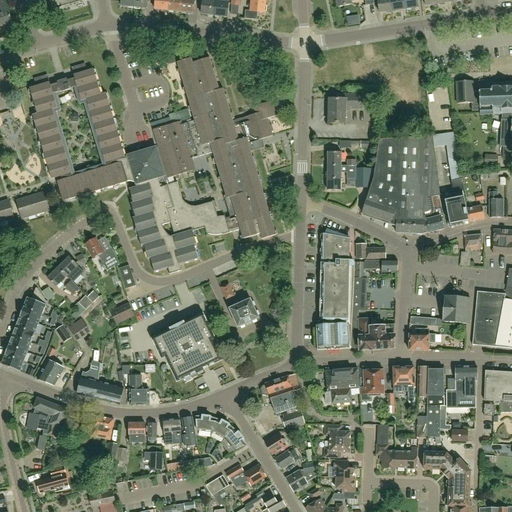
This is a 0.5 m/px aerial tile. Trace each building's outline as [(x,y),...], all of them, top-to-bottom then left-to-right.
[(0,26),(12,23),(5,0),(0,1),(0,26)] [(49,0),(51,6),(52,10),(85,0),(49,0)] [(134,0),(134,7),(147,9),(147,0),(134,0)] [(167,11),(168,0),(155,0),(155,10),(167,11)] [(181,0),(168,0),(167,11),(180,12),(181,0)] [(194,0),(181,0),(180,12),(193,13),(194,0)] [(214,15),(216,1),(215,0),(202,0),(201,14),(214,15)] [(246,0),(246,1),(251,1),(250,10),(245,10),(244,18),(257,19),(257,11),(264,12),(265,0),(246,0)] [(390,0),(377,0),(379,13),(392,11),(390,0)] [(403,0),(390,0),(392,11),(405,9),(403,0)] [(416,0),(403,0),(405,9),(418,7),(416,0)] [(228,2),(216,1),(214,15),(227,16),(228,2)] [(152,151),(149,153),(146,154),(144,147),(137,149),(140,156),(136,157),(133,157),(129,156),(125,157),(106,94),(102,95),(94,70),(87,72),(85,64),(71,68),(73,73),(74,73),(75,75),(74,76),(75,78),(68,81),(67,79),(57,82),(58,84),(51,86),(50,83),(49,83),(48,81),(49,81),(47,75),(34,79),(36,87),(30,89),(38,115),(33,116),(52,179),(61,176),(62,180),(58,182),(64,202),(127,183),(127,182),(129,181),(131,182),(133,182),(135,183),(136,185),(137,187),(130,189),(134,203),(132,204),(136,217),(133,218),(142,246),(144,246),(148,260),(151,259),(155,273),(168,269),(170,274),(182,271),(180,265),(199,259),(195,246),(197,245),(193,231),(205,228),(207,234),(208,234),(210,234),(212,235),(215,235),(217,235),(220,235),(222,234),(222,235),(235,231),(240,229),(243,239),(260,234),(262,239),(276,235),(270,215),(251,152),(264,147),(262,139),(273,136),(272,132),(274,131),(272,125),(270,126),(268,119),(277,116),(273,102),(253,107),(255,114),(233,121),(224,89),(220,90),(210,58),(193,63),(191,58),(177,63),(195,121),(182,125),(181,121),(153,130),(158,147),(155,148),(152,151)] [(150,58),(141,60),(143,67),(152,65),(150,58)] [(373,75),(375,91),(388,90),(389,96),(411,94),(410,78),(423,77),(422,71),(373,75)] [(511,82),(493,83),(493,80),(479,81),(479,86),(480,111),(480,115),(502,114),(511,114),(511,113),(511,82)] [(480,111),(479,86),(473,86),(473,82),(456,83),(457,104),(471,104),(471,112),(480,111)] [(336,100),(335,100),(329,99),(328,123),(345,124),(345,109),(352,109),(361,109),(362,95),(339,94),(339,95),(336,95),(336,100)] [(167,119),(182,115),(180,110),(166,114),(167,119)] [(511,114),(502,114),(501,120),(500,146),(504,147),(503,159),(511,160),(511,147),(510,147),(511,136),(511,120),(511,114)] [(373,184),(365,208),(365,209),(397,220),(397,217),(398,217),(411,218),(425,218),(433,216),(442,213),(439,196),(440,196),(439,184),(437,173),(432,137),(379,140),(379,142),(378,149),(373,184)] [(328,165),(341,166),(341,152),(328,152),(328,165)] [(485,155),(485,158),(485,165),(498,165),(498,159),(498,156),(485,155)] [(328,165),(327,179),(327,190),(341,191),(341,180),(341,173),(347,173),(347,179),(356,179),(356,166),(347,166),(341,166),(328,165)] [(498,172),(481,173),(482,180),(498,179),(498,172)] [(492,190),(490,190),(490,218),(503,218),(503,200),(498,200),(498,193),(492,193),(492,190)] [(44,193),(31,197),(36,215),(50,211),(44,193)] [(475,195),(477,202),(484,200),(483,194),(475,195)] [(36,215),(31,197),(17,201),(22,219),(36,215)] [(450,226),(469,222),(464,197),(445,201),(450,226)] [(0,202),(0,222),(14,218),(8,200),(0,202)] [(467,210),(470,223),(485,219),(482,207),(467,210)] [(433,216),(425,218),(427,231),(429,231),(429,233),(436,231),(443,230),(441,219),(443,219),(442,213),(433,216)] [(397,217),(397,220),(397,233),(410,234),(423,234),(423,232),(427,231),(425,218),(411,218),(398,217),(397,217)] [(320,252),(320,255),(322,255),(322,263),(321,263),(321,271),(320,312),(320,326),(316,326),(317,351),(327,351),(340,350),(350,350),(350,346),(351,346),(353,310),(354,279),(354,277),(354,263),(354,261),(352,261),(350,260),(350,238),(327,230),(325,234),(322,234),(322,235),(320,235),(320,238),(321,241),(322,241),(322,249),(320,249),(320,252)] [(504,254),(506,231),(495,231),(493,254),(504,254)] [(466,251),(466,253),(462,253),(460,266),(469,266),(470,262),(471,251),(483,250),(482,235),(465,237),(466,251)] [(107,271),(119,264),(116,256),(111,248),(104,252),(97,238),(85,245),(93,259),(98,256),(107,271)] [(386,248),(371,248),(366,248),(366,245),(356,245),(357,259),(371,259),(385,259),(386,248)] [(83,254),(76,258),(79,264),(82,263),(83,265),(87,263),(83,254)] [(70,257),(60,268),(68,276),(74,282),(84,272),(78,266),(70,257)] [(355,262),(354,277),(354,279),(365,278),(366,268),(377,268),(377,267),(382,267),(382,273),(398,273),(398,261),(377,261),(365,261),(365,263),(355,262)] [(119,269),(126,289),(136,286),(129,265),(119,269)] [(68,276),(60,268),(49,279),(57,287),(68,276)] [(83,277),(87,283),(92,280),(88,274),(83,277)] [(365,311),(367,279),(354,279),(353,310),(365,311)] [(80,290),(71,281),(66,287),(74,295),(80,290)] [(234,296),(229,284),(221,288),(226,300),(234,296)] [(40,291),(45,299),(51,295),(46,287),(40,291)] [(24,308),(42,315),(46,305),(44,304),(46,301),(38,289),(36,289),(32,299),(28,298),(24,308)] [(94,291),(88,297),(94,303),(99,298),(94,291)] [(477,303),(473,340),(473,345),(495,347),(504,299),(505,295),(478,292),(477,303)] [(86,311),(93,303),(86,296),(79,304),(78,303),(74,308),(81,315),(85,310),(86,311)] [(470,298),(444,296),(442,322),(468,324),(470,298)] [(511,300),(504,299),(495,347),(511,349),(511,300)] [(259,319),(251,300),(230,309),(238,328),(259,319)] [(135,316),(130,307),(113,315),(117,324),(135,316)] [(24,308),(20,317),(39,324),(42,315),(24,308)] [(207,364),(208,367),(215,363),(214,360),(220,357),(212,341),(220,337),(217,332),(212,334),(203,315),(196,318),(197,321),(192,324),(191,321),(190,321),(191,324),(186,327),(184,322),(171,329),(173,333),(167,336),(166,333),(165,333),(166,336),(161,339),(160,335),(153,339),(162,359),(166,357),(178,382),(191,375),(190,372),(194,370),(196,374),(204,370),(202,366),(207,364)] [(39,324),(20,317),(16,327),(35,334),(39,324)] [(436,327),(436,319),(411,317),(410,325),(436,327)] [(353,319),(352,333),(351,347),(354,349),(360,349),(360,351),(372,351),(372,350),(394,349),(395,335),(394,335),(395,325),(384,325),(384,327),(379,327),(379,319),(371,319),(371,318),(353,319)] [(82,320),(68,329),(77,341),(91,332),(82,320)] [(72,338),(63,326),(56,331),(64,343),(72,338)] [(35,334),(16,327),(13,336),(31,343),(35,334)] [(416,329),(415,335),(409,335),(409,351),(429,351),(429,343),(436,343),(436,335),(429,335),(429,330),(416,329)] [(13,336),(9,346),(28,353),(31,343),(13,336)] [(9,346),(5,355),(24,362),(28,353),(9,346)] [(24,362),(5,355),(2,365),(20,372),(24,362)] [(49,361),(38,380),(54,385),(65,368),(49,361)] [(428,376),(428,368),(419,367),(418,397),(427,398),(428,376)] [(478,367),(456,368),(456,391),(447,391),(447,408),(476,408),(475,381),(477,382),(478,367)] [(408,392),(408,402),(414,402),(414,385),(414,368),(394,368),(394,392),(408,392)] [(426,437),(426,438),(428,438),(428,445),(441,444),(441,438),(441,408),(446,408),(446,394),(445,394),(444,370),(429,369),(429,368),(428,368),(428,376),(427,398),(427,425),(426,437)] [(322,369),(313,369),(312,379),(322,380),(322,369)] [(358,369),(342,371),(326,372),(328,392),(331,391),(344,391),(351,390),(360,389),(358,369)] [(361,379),(362,401),(370,401),(370,397),(377,397),(377,395),(384,394),(383,369),(364,369),(364,378),(361,379)] [(84,373),(82,378),(78,395),(95,399),(99,382),(100,371),(93,370),(90,372),(90,374),(84,373)] [(511,372),(486,371),(485,376),(484,401),(499,402),(511,402),(511,372)] [(295,375),(289,376),(293,387),(294,392),(300,390),(299,387),(298,385),(295,376),(295,375)] [(293,387),(289,376),(266,384),(266,385),(264,386),(260,389),(262,396),(267,396),(270,395),(293,387)] [(132,378),(130,378),(130,379),(130,381),(124,381),(125,390),(130,390),(130,405),(137,405),(137,406),(140,406),(142,406),(142,405),(149,404),(149,389),(142,389),(142,377),(132,378)] [(124,388),(99,382),(95,399),(120,405),(124,388)] [(293,387),(270,395),(276,415),(287,411),(299,407),(294,392),(293,387)] [(344,391),(331,391),(331,392),(327,393),(325,395),(326,402),(328,403),(332,403),(332,405),(352,403),(351,390),(344,391)] [(394,394),(386,395),(387,407),(394,406),(394,394)] [(58,406),(52,404),(38,399),(34,409),(36,409),(34,415),(30,414),(27,430),(37,432),(38,429),(44,431),(43,437),(40,436),(37,450),(45,451),(48,435),(51,424),(58,406)] [(511,402),(499,402),(499,413),(511,413),(511,402)] [(492,413),(492,403),(482,403),(481,413),(492,413)] [(51,424),(48,435),(51,437),(50,440),(51,445),(56,446),(59,444),(60,440),(61,439),(64,430),(62,429),(69,411),(58,406),(51,424)] [(283,428),(300,424),(297,412),(281,415),(283,428)] [(96,417),(92,437),(110,441),(114,420),(96,417)] [(212,433),(216,420),(212,419),(212,418),(201,417),(196,418),(197,431),(212,433)] [(198,446),(198,445),(196,436),(192,418),(183,420),(185,437),(184,438),(186,448),(198,446)] [(180,420),(163,421),(163,422),(165,445),(182,444),(180,420)] [(216,420),(212,433),(224,440),(225,440),(234,430),(230,426),(221,421),(220,421),(216,420)] [(145,424),(130,425),(130,436),(130,444),(145,444),(145,436),(145,424)] [(149,424),(148,441),(156,442),(157,424),(149,424)] [(330,442),(350,443),(351,432),(339,432),(340,426),(326,425),(325,436),(331,436),(330,442)] [(426,437),(427,425),(417,425),(417,438),(426,438),(426,437)] [(225,440),(224,440),(221,444),(229,454),(234,451),(234,452),(246,445),(244,441),(244,440),(238,432),(237,432),(234,430),(225,440)] [(468,442),(468,432),(453,431),(452,442),(468,442)] [(279,434),(265,443),(272,455),(274,454),(276,458),(288,451),(286,446),(288,445),(284,440),(283,441),(279,434)] [(388,451),(389,439),(377,439),(377,455),(380,455),(380,458),(383,458),(382,468),(394,469),(394,468),(395,451),(388,451)] [(350,443),(330,442),(330,447),(325,447),(325,458),(338,458),(339,452),(350,452),(350,443)] [(106,458),(105,462),(116,464),(116,461),(119,449),(119,445),(108,443),(107,449),(109,449),(107,458),(106,458)] [(61,463),(70,462),(70,447),(61,447),(61,463)] [(118,462),(126,463),(128,449),(120,448),(118,462)] [(407,452),(406,468),(406,469),(416,470),(417,448),(412,448),(412,452),(407,452)] [(289,453),(295,461),(299,459),(294,450),(289,453)] [(289,453),(288,451),(274,460),(280,470),(295,461),(289,453)] [(407,452),(395,451),(394,468),(406,468),(407,452)] [(162,470),(163,453),(150,453),(150,470),(162,470)] [(451,511),(471,511),(472,508),(472,502),(469,502),(470,472),(459,459),(458,459),(453,454),(450,457),(446,454),(425,453),(424,470),(439,470),(449,481),(448,507),(451,507),(451,511)] [(202,461),(203,469),(213,467),(212,459),(202,461)] [(354,480),(354,469),(349,469),(349,462),(335,461),(335,478),(337,478),(345,478),(345,480),(354,480)] [(166,465),(168,474),(182,471),(186,470),(185,464),(181,465),(181,463),(166,465)] [(303,469),(300,470),(286,478),(294,493),(308,484),(302,474),(304,474),(318,471),(316,463),(303,465),(303,469)] [(230,482),(232,480),(235,485),(246,478),(252,487),(266,478),(265,476),(266,474),(261,468),(260,468),(259,466),(245,475),(244,473),(245,473),(240,466),(226,475),(230,482)] [(50,472),(52,478),(37,482),(40,494),(55,490),(55,493),(63,491),(69,489),(67,480),(64,468),(50,472)] [(223,476),(217,480),(224,490),(229,487),(223,476)] [(337,478),(337,489),(343,489),(343,492),(344,492),(344,499),(355,500),(355,492),(356,492),(356,480),(354,480),(345,480),(345,478),(337,478)] [(224,490),(217,480),(212,483),(218,493),(224,490)] [(218,493),(212,483),(206,487),(212,497),(218,493)] [(323,493),(320,487),(309,493),(313,499),(323,493)] [(116,511),(116,507),(113,492),(89,497),(92,509),(100,507),(101,510),(101,511),(116,511)] [(262,511),(275,511),(286,507),(280,498),(275,500),(271,493),(262,498),(268,508),(262,511)] [(259,502),(256,497),(244,504),(246,508),(245,508),(247,511),(249,511),(248,509),(259,502)] [(307,511),(323,511),(326,508),(321,498),(305,508),(307,511)] [(222,499),(217,502),(220,507),(225,504),(222,499)]
